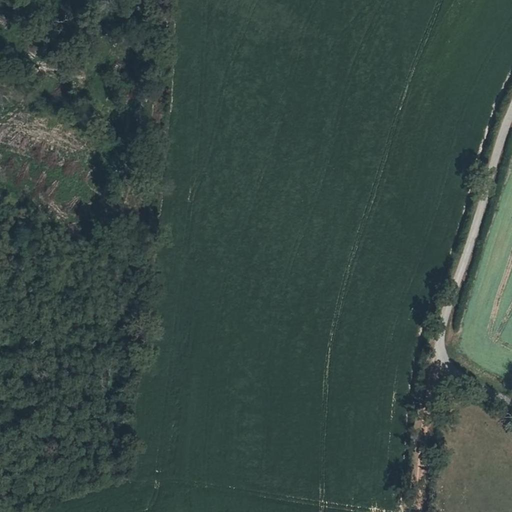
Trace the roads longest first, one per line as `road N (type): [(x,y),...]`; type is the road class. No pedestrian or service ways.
road 1 (unclassified): [(511,110),(439,336),(448,372),(511,407)]
road 2 (track): [(439,358),(427,391),(417,511)]
